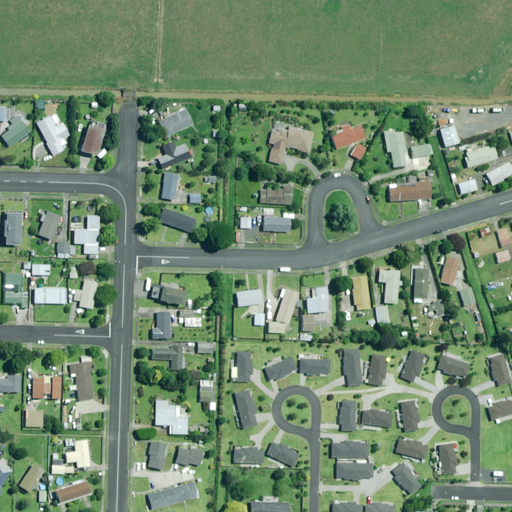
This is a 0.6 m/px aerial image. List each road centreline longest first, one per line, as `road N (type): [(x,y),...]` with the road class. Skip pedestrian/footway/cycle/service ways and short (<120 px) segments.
road 1 (residential): [(317,258),(125,256)]
road 2 (residential): [(317,258),(315,184),(331,170),(351,180),(374,242)]
road 3 (unclassified): [(117,511),(122,337)]
road 4 (residential): [(511,201),(374,242)]
road 5 (residential): [(316,444),(308,393),(285,392),(277,410),(288,428),(308,434)]
road 6 (residential): [(0,334),(122,337)]
road 7 (unclassified): [(0,181),(98,183),(118,191)]
